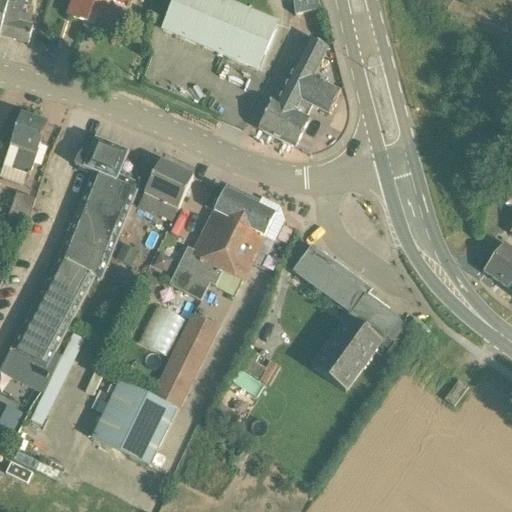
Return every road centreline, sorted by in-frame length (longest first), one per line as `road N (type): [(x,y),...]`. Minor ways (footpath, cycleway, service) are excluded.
road 1 (secondary): [(319,180),(278,178),(90,99),(0,75)]
road 2 (primary): [(384,168),(417,264),(455,308),(489,327)]
road 3 (primary): [(489,327),(447,266),(413,160)]
road 4 (primary): [(342,0),(384,168)]
road 5 (primary): [(413,160),(371,0)]
